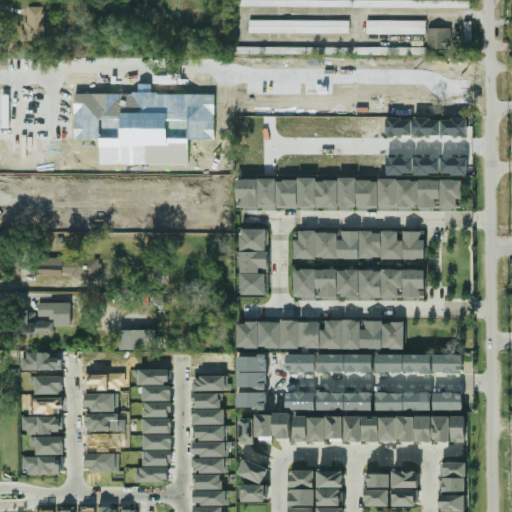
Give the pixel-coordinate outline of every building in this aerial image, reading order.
[(470,8),(471,1),(354,0),(235,0),(236,6),(470,8)] [(44,6),(26,7),(26,29),(21,29),(22,41),(45,40),(44,6)] [(350,33),(350,20),(249,21),(249,33),(350,33)] [(426,21),(367,20),(366,34),(426,34),(426,21)] [(451,28),(429,28),(428,47),(450,48),(451,28)] [(237,46),(237,53),(353,54),(427,54),(427,48),(237,46)] [(236,180),(237,210),(356,208),(356,179),(317,179),(317,178),(236,180)] [(462,180),(357,179),(357,208),(435,208),(435,198),(441,199),(441,208),(457,208),(457,199),(462,199),(462,180)] [(240,295),(269,295),(270,229),(241,229),(240,295)] [(426,259),(426,239),(424,239),(424,231),(404,231),(404,240),(398,240),(398,231),(343,231),(343,240),(338,240),(338,232),(300,231),(300,239),(294,239),(294,258),(426,259)] [(38,275),(99,276),(100,259),(38,257),(38,275)] [(425,270),(295,268),(294,298),(399,299),(399,289),(404,289),(404,298),(424,298),(425,270)] [(155,303),(174,304),(174,295),(155,294),(155,303)] [(38,302),(71,302),(71,326),(55,327),(55,319),(50,319),(50,316),(38,316),(38,302)] [(54,333),(54,321),(36,322),(36,311),(15,312),(16,334),(54,333)] [(405,349),(405,322),(366,321),(366,329),(360,329),(360,320),(324,320),(324,322),(237,321),(237,348),(405,349)] [(120,349),(156,350),(156,330),(120,330),(120,349)] [(318,355),(318,373),(374,372),(374,354),(318,355)] [(377,372),(463,373),(463,355),(377,354),(377,372)] [(143,386),(171,386),(172,394),(171,394),(171,400),(143,400),(143,386)] [(318,410),(373,410),(373,393),(318,392),(318,410)] [(432,393),(377,392),(377,410),(432,411),(432,393)] [(463,410),(463,393),(434,392),(434,410),(463,410)] [(85,394),(86,402),(85,402),(85,406),(92,406),(92,411),(119,411),(119,393),(85,394)] [(146,402),(146,408),(143,408),(143,417),(169,417),(169,410),(172,410),(172,402),(146,402)] [(256,413),(256,419),(241,418),(240,444),(257,444),(257,439),(273,439),(273,438),(291,438),(291,414),(256,413)] [(22,416),(57,416),(57,419),(60,419),(60,421),(61,421),(62,427),(60,427),(60,429),(59,429),(59,432),(52,432),(52,434),(39,434),(39,432),(35,432),(35,434),(28,434),(28,428),(22,429),(22,416)] [(295,442),(309,442),(309,441),(326,442),(326,417),(295,416),(295,442)] [(344,416),(327,416),(327,439),(343,439),(344,416)] [(345,441),(397,442),(398,417),(345,416),(345,441)] [(415,416),(399,416),(399,441),(415,441),(415,416)] [(450,442),(451,416),(416,416),(416,442),(434,442),(434,441),(450,442)] [(453,442),(466,442),(466,416),(452,416),(453,442)] [(144,418),(144,433),(172,433),(172,426),(172,418),(144,418)] [(144,435),(172,434),(173,443),(172,443),(172,449),(144,449),(144,435)] [(30,437),(63,436),(63,454),(36,454),(36,445),(30,445),(30,437)] [(146,451),(172,450),(172,459),(169,459),(169,465),(144,466),(144,458),(146,457),(146,451)] [(86,453),(120,453),(120,471),(92,471),(92,467),(85,467),(85,462),(86,462),(86,453)] [(23,457),(57,456),(57,459),(60,459),(60,469),(59,469),(59,473),(28,474),(28,468),(23,469),(23,457)] [(230,457),(193,459),(193,473),(230,472),(230,457)] [(239,474),(263,484),(269,468),(245,459),(239,474)] [(467,463),(441,462),(440,491),(467,492),(467,463)] [(141,467),(168,467),(168,470),(169,470),(169,476),(168,476),(168,481),(137,481),(137,474),(141,474),(141,467)] [(315,506),(315,471),(291,471),(291,506),(315,506)] [(318,488),(344,487),(343,471),(318,471),(318,488)] [(419,471),(393,471),(392,487),(418,488),(419,471)] [(222,489),(222,474),(194,475),(194,489),(222,489)] [(391,488),(391,474),(365,474),(365,487),(391,488)] [(266,502),(265,485),(243,485),(243,502),(266,502)] [(318,506),(341,505),(341,488),(318,489),(318,506)] [(389,489),(365,490),(365,507),(390,506),(389,489)] [(393,506),(417,507),(417,490),(393,489),(393,506)] [(194,491),(194,505),(231,505),(230,490),(194,491)] [(466,495),(441,495),(440,511),(443,511),(466,511),(466,495)]
